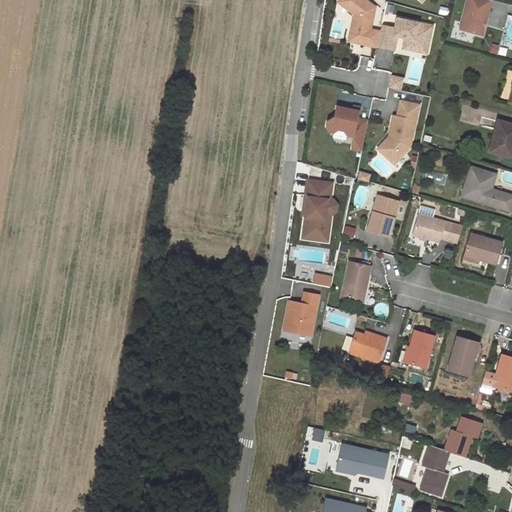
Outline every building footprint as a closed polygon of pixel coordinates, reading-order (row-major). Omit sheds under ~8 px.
[(377,46),(380,31),(370,29),(375,7),(365,0),(339,0),(338,2),(354,15),(352,26),(362,28),(359,43),(377,47),(377,46)] [(491,0),(468,0),(460,29),(482,35),(491,0)] [(380,31),(377,46),(395,50),(398,36),(405,38),(403,45),(414,47),(415,45),(428,48),(433,26),(397,18),(395,28),(382,25),(380,31)] [(349,41),(359,43),(362,28),(352,26),(349,41)] [(403,49),(427,54),(428,48),(415,45),(414,47),(403,45),(403,49)] [(389,69),(392,51),(382,50),(380,60),(382,60),(381,67),(389,69)] [(399,77),(391,76),(388,88),(397,90),(399,77)] [(419,105),(400,101),(397,116),(394,115),(389,136),(392,137),(392,140),(381,151),(394,164),(410,147),(419,105)] [(361,152),(368,121),(358,119),(360,112),(352,110),(336,107),(334,117),(327,122),(326,127),(328,132),(333,133),(338,130),(344,131),(347,136),(354,137),(351,149),(361,152)] [(511,124),(499,121),(490,151),(510,157),(511,148),(511,124)] [(392,137),(389,136),(378,149),(381,151),(392,140),(392,137)] [(496,174),(472,167),(463,196),(511,210),(511,209),(511,194),(492,189),(496,174)] [(358,180),(368,182),(370,175),(360,173),(358,180)] [(333,182),(307,178),(305,195),(308,195),(306,214),(303,236),(328,240),(331,219),(325,218),(328,198),(330,198),(333,182)] [(413,185),(411,191),(419,193),(420,187),(413,185)] [(399,202),(380,196),(375,213),(373,212),(368,231),(389,237),(399,202)] [(325,218),(331,219),(331,214),(337,210),(338,204),(334,199),(330,198),(328,198),(325,218)] [(419,215),(413,234),(438,241),(440,238),(447,240),(452,224),(419,215)] [(452,224),(447,240),(457,243),(462,227),(452,224)] [(470,234),(465,255),(478,259),(495,264),(501,242),(470,234)] [(349,262),(342,297),(359,300),(361,288),(365,289),(370,266),(349,262)] [(319,295),(304,292),(302,304),(301,308),(297,307),(298,303),(290,301),(284,330),(311,335),(319,295)] [(414,331),(410,347),(406,362),(425,367),(433,336),(414,331)] [(355,332),(349,352),(379,362),(386,339),(371,334),(370,337),(365,335),(355,332)] [(468,375),(473,356),(470,355),(474,341),(457,337),(449,370),(468,375)] [(479,343),(474,341),(470,355),(473,356),(475,357),(479,343)] [(485,371),(482,382),(493,385),(492,386),(511,391),(511,357),(502,354),(496,374),(485,371)] [(385,377),(388,365),(377,363),(374,375),(385,377)] [(451,430),(445,450),(454,454),(463,457),(470,436),(476,438),(481,423),(461,417),(457,431),(451,430)] [(314,434),(312,444),(320,445),(322,436),(314,434)] [(404,437),(402,443),(409,445),(411,439),(404,437)] [(382,480),(388,453),(339,442),(333,469),(382,480)] [(428,468),(420,490),(440,496),(454,454),(445,450),(429,445),(423,466),(428,468)] [(393,479),(392,485),(410,491),(412,485),(393,479)] [(366,511),(363,511),(364,506),(322,498),(319,511),(366,511)]
